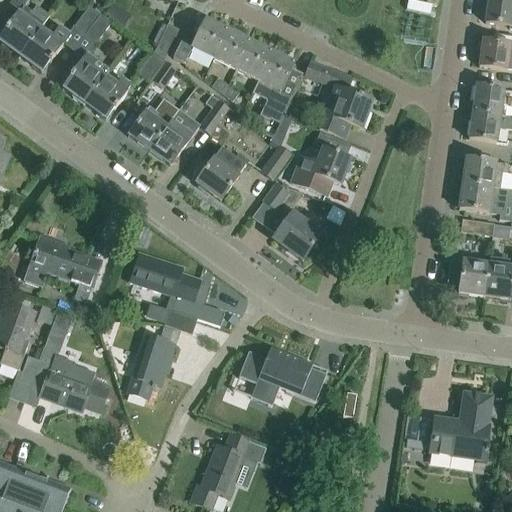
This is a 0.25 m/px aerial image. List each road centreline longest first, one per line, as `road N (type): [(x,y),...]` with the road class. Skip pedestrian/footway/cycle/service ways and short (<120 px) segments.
road 1 (residential): [(316,320),(402,89)]
road 2 (residential): [(261,295),(72,151)]
road 3 (residential): [(134,492),(250,324),(261,295)]
road 4 (residential): [(410,338),(446,107)]
road 5 (residential): [(402,89),(227,0)]
road 6 (residential): [(401,336),(375,511)]
road 7 (residential): [(0,422),(134,492)]
road 8 (residential): [(72,151),(24,222),(0,278)]
